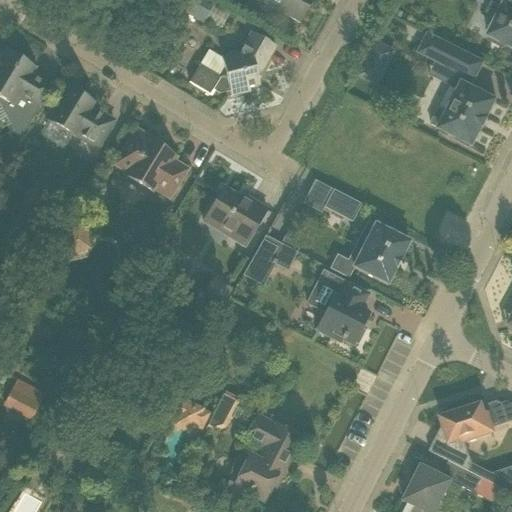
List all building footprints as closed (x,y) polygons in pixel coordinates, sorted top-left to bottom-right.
[(281,13),(299,23),(312,0),(266,0),(264,3),(265,4),(267,0),(268,0),(283,8),(281,13)] [(511,0),(492,0),(486,13),(497,19),(488,37),(491,38),(489,41),(503,48),(504,45),(511,49),(511,0)] [(262,70),(276,47),(251,33),(239,55),(238,55),(236,54),(234,53),(231,53),(229,53),(226,55),(225,57),(223,59),(222,59),(224,69),(219,78),(199,66),(189,83),(210,95),(213,90),(220,94),(230,91),(231,97),(250,92),(249,88),(259,86),(256,72),(262,70)] [(439,130),(473,147),(482,129),(483,129),(488,119),(487,119),(497,101),(469,87),(473,81),(474,82),(484,63),(428,35),(419,53),(454,72),(447,85),(459,91),(447,113),(439,109),(431,125),(439,129),(439,130)] [(378,44),(373,52),(382,57),(386,48),(378,44)] [(0,105),(15,134),(21,137),(39,108),(52,88),(31,75),(35,68),(33,67),(29,60),(21,60),(6,51),(0,61),(0,105)] [(374,71),(366,67),(362,75),(370,79),(374,71)] [(97,149),(104,139),(114,122),(92,108),(94,104),(66,87),(46,120),(74,137),(75,136),(97,149)] [(398,125),(372,112),(354,147),(386,164),(389,159),(426,178),(413,202),(438,215),(459,173),(451,168),(459,152),(433,139),(428,148),(395,131),(398,125)] [(170,200),(188,170),(174,162),(176,158),(154,144),(155,142),(136,130),(117,160),(129,167),(124,175),(152,192),(154,190),(170,200)] [(10,155),(0,148),(0,162),(4,166),(10,155)] [(356,173),(325,157),(314,179),(344,195),(356,173)] [(244,247),(267,210),(253,201),(250,205),(224,188),(203,223),(244,247)] [(324,208),(352,223),(361,205),(333,190),(324,208)] [(91,250),(81,211),(78,212),(54,255),(55,259),(91,250)] [(362,251),(353,268),(387,285),(395,268),(399,259),(400,259),(409,243),(375,225),(374,226),(367,222),(355,247),(362,251)] [(279,250),(263,241),(242,277),(243,278),(244,277),(263,286),(274,265),(275,265),(277,262),(273,260),(279,250)] [(324,312),(316,330),(340,342),(342,339),(353,345),(354,342),(357,344),(364,331),(361,329),(369,315),(360,310),(368,295),(345,283),(323,272),(307,303),(324,312)] [(174,426),(192,435),(195,428),(202,432),(211,414),(204,410),(205,410),(194,404),(196,400),(200,402),(213,377),(203,372),(190,398),(181,393),(179,397),(177,395),(167,414),(178,419),(174,426)] [(31,422),(41,403),(45,395),(16,380),(2,407),(31,422)] [(226,429),(232,417),(241,400),(226,392),(206,430),(212,433),(226,429)] [(443,424),(429,452),(449,462),(469,472),(473,465),(465,443),(494,433),(488,414),(485,415),(481,406),(441,419),(443,424)] [(250,455),(238,478),(233,476),(223,495),(243,505),(248,495),(263,503),(275,480),(278,482),(301,438),(276,425),(276,427),(257,417),(246,438),(265,448),(258,460),(250,455)] [(88,431),(74,423),(63,439),(76,447),(79,447),(88,431)] [(437,511),(452,482),(462,487),(461,488),(475,495),(483,479),(469,472),(449,462),(442,476),(422,466),(415,479),(414,480),(415,480),(411,487),(410,487),(410,488),(404,502),(414,507),(411,511),(437,511)]
